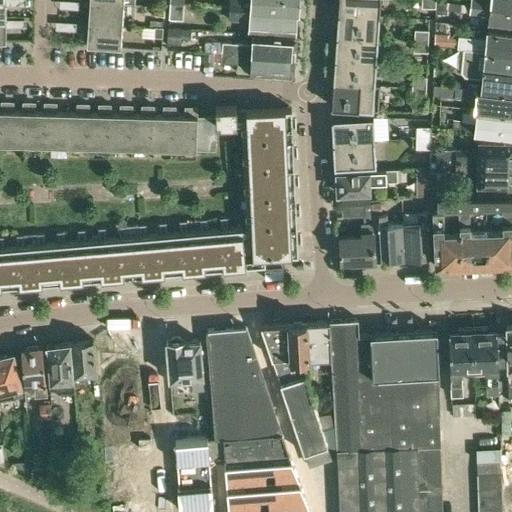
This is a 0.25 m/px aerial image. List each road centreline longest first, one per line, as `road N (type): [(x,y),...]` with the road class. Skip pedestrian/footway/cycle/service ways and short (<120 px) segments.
road 1 (unclassified): [(0,328),(78,313),(324,296)]
road 2 (unclassified): [(309,92),(43,79)]
road 3 (residential): [(324,296),(309,92)]
road 4 (unclassified): [(324,296),(511,285)]
